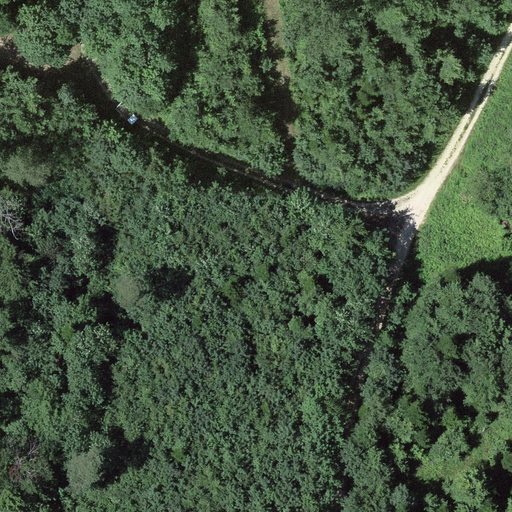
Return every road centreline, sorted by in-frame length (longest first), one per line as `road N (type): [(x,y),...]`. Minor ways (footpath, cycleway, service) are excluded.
road 1 (track): [(511,27),(414,219),(360,362),(342,511)]
road 2 (track): [(414,219),(155,134),(117,105),(65,0)]
